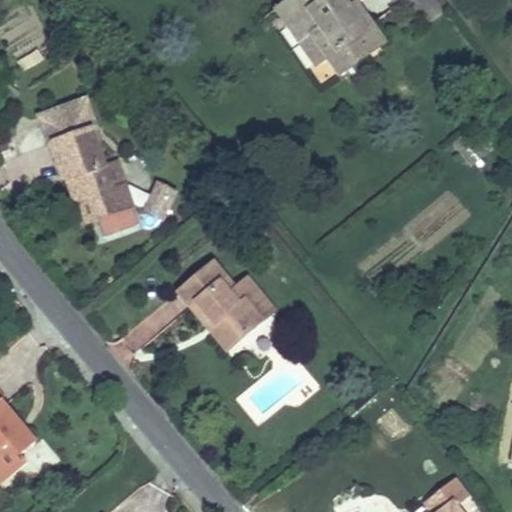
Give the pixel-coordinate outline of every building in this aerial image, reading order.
[(347,62),(395,28),(379,3),(370,9),(363,0),(286,0),(305,31),(320,21),(332,39),(347,62)] [(0,26),(5,50),(46,41),(41,16),(0,24),(0,26)] [(320,21),(305,31),(319,49),(332,39),(320,21)] [(76,91),(38,106),(46,126),(84,111),(76,91)] [(84,111),(46,126),(70,189),(85,183),(91,201),(128,187),(119,165),(107,170),(99,149),(84,111)] [(111,144),(99,149),(107,170),(119,165),(111,144)] [(85,183),(70,189),(77,207),(91,201),(85,183)] [(149,200),(137,195),(131,210),(165,224),(178,193),(156,184),(149,200)] [(209,306),(233,334),(264,310),(235,275),(210,247),(173,278),(200,312),(209,306)] [(235,275),(264,310),(275,301),(246,266),(235,275)] [(224,342),(233,334),(209,306),(200,312),(224,342)] [(131,334),(142,346),(165,327),(154,315),(131,334)] [(0,468),(2,472),(33,451),(26,443),(36,435),(3,394),(6,388),(0,381),(0,468)] [(446,489),(427,503),(433,511),(453,498),(446,489)] [(433,511),(432,511),(462,511),(453,498),(433,511)]
